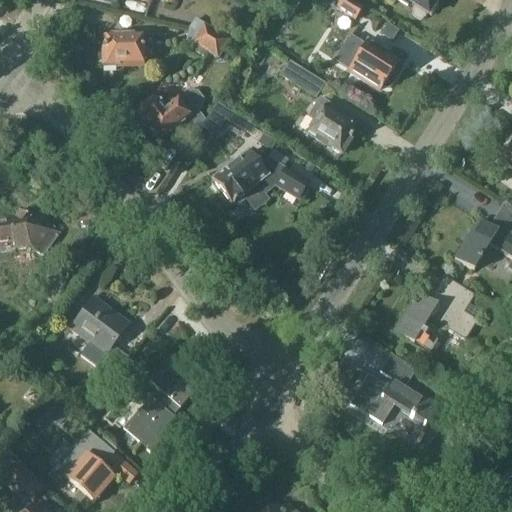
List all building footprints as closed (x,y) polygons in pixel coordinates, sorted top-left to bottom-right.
[(349,0),(324,0),(324,2),(354,20),(361,10),(362,8),(349,0)] [(395,0),(407,7),(409,4),(426,15),(428,16),(438,0),(395,0)] [(195,21),(188,31),(191,31),(198,35),(213,45),(219,36),(195,21)] [(188,31),(185,45),(193,47),(207,55),(213,45),(198,35),(191,31),(188,31)] [(213,45),(207,55),(219,63),(230,42),(219,36),(213,45)] [(348,40),(335,61),(381,90),(382,88),(389,89),(393,83),(389,77),(397,66),(387,60),(389,56),(367,42),(364,46),(351,37),(349,41),(348,40)] [(104,48),(101,48),(101,52),(102,69),(142,67),(142,52),(150,52),(150,38),(104,39),(104,48)] [(287,61),(279,74),(316,98),(325,84),(287,61)] [(141,110),(139,117),(158,143),(179,127),(190,141),(192,140),(204,121),(198,113),(201,110),(203,101),(198,94),(189,93),(181,98),(181,103),(176,102),(168,108),(162,100),(157,103),(151,102),(141,110)] [(314,121),(306,133),(341,155),(350,140),(351,141),(353,138),(350,137),(355,130),(346,124),(350,118),(321,99),(309,118),(314,121)] [(217,106),(202,129),(215,137),(225,120),(250,136),(254,129),(217,106)] [(264,136),(258,144),(270,152),(276,143),(264,136)] [(504,157),(500,164),(501,165),(506,158),(511,161),(511,144),(504,157)] [(249,154),(212,181),(230,205),(232,204),(233,206),(236,204),(239,205),(246,199),(246,196),(252,191),(258,199),(275,187),(298,202),(300,199),(303,199),(308,192),(307,188),(308,186),(265,160),(252,152),(249,154)] [(479,222),(455,261),(474,273),(490,246),(511,260),(511,208),(504,204),(493,222),(495,223),(491,229),(479,222)] [(0,252),(30,248),(42,258),(61,234),(34,213),(30,218),(20,210),(15,217),(0,219),(0,252)] [(52,280),(50,283),(53,285),(54,288),(50,293),(61,300),(75,281),(60,269),(52,280)] [(419,295),(395,334),(429,356),(438,342),(422,332),(430,320),(465,342),(478,322),(482,315),(469,307),(475,297),(444,278),(433,296),(434,297),(431,303),(419,295)] [(93,300),(70,330),(72,331),(74,328),(92,341),(90,345),(105,356),(93,372),(110,384),(129,359),(113,347),(128,326),(93,300)] [(368,377),(350,406),(382,426),(394,407),(425,426),(437,408),(405,388),(416,371),(391,355),(380,373),(392,381),(387,389),(368,377)] [(150,398),(123,430),(128,435),(123,440),(131,447),(136,442),(152,455),(179,423),(170,415),(177,407),(180,410),(198,388),(167,362),(149,383),(160,393),(153,401),(150,398)] [(76,451),(59,470),(68,479),(92,501),(94,499),(96,501),(105,491),(102,490),(117,473),(128,484),(136,475),(113,454),(116,451),(102,439),(99,442),(89,433),(74,449),(76,451)] [(19,467),(8,478),(32,501),(37,496),(43,489),(19,467)]
